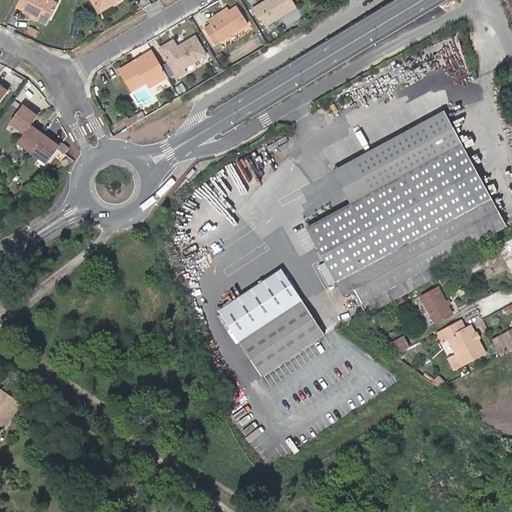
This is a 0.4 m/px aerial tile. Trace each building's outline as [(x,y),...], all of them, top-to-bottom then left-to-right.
[(21,0),(19,6),(26,10),(26,11),(34,14),(35,11),(36,10),(50,19),(52,20),(61,3),(54,0),(21,0)] [(115,7),(119,5),(127,0),(93,0),(101,14),(102,14),(115,7)] [(267,27),(298,8),(293,0),(268,0),(254,9),(261,21),(263,20),(267,27)] [(228,12),(210,23),(220,41),(247,24),(237,7),(228,12)] [(208,20),(210,23),(228,12),(227,8),(208,20)] [(26,10),(25,12),(49,25),(52,20),(50,19),(36,10),(35,11),(34,14),(26,11),(26,10)] [(181,52),(180,50),(176,42),(164,49),(181,78),(188,73),(187,70),(209,57),(198,39),(184,48),(185,50),(181,52)] [(168,74),(155,51),(122,70),(134,91),(150,81),(153,86),(162,81),(161,78),(168,74)] [(5,84),(0,80),(0,106),(11,93),(6,89),(3,87),(5,84)] [(39,118),(41,115),(36,111),(34,113),(32,111),(26,106),(13,124),(27,134),(33,126),(34,125),(35,124),(37,121),(39,118)] [(334,172),(351,203),(463,142),(445,110),(334,172)] [(39,130),(33,126),(27,134),(20,143),(35,155),(49,165),(63,148),(55,142),(54,141),(55,139),(50,135),(44,130),(42,132),(39,130)] [(508,226),(463,142),(351,203),(307,227),(344,297),(356,290),(368,315),(437,278),(430,267),(508,226)] [(61,150),(69,157),(74,150),(66,144),(61,150)] [(281,269),(217,310),(238,342),(302,301),(281,269)] [(448,306),(447,302),(439,288),(421,297),(435,324),(453,314),(448,306)] [(238,342),(261,376),(324,334),(302,301),(238,342)] [(463,320),(439,333),(444,343),(450,340),(463,365),(486,354),(473,327),(468,330),(463,320)] [(511,327),(493,338),(502,355),(511,349),(511,327)] [(403,336),(386,345),(392,356),(409,347),(403,336)] [(475,385),(500,373),(494,361),(469,373),(475,385)] [(425,375),(423,378),(434,387),(437,383),(425,375)] [(437,383),(434,387),(438,389),(448,384),(440,378),(437,383)] [(0,426),(18,401),(0,388),(0,426)] [(124,475),(115,486),(121,491),(129,479),(124,475)]
